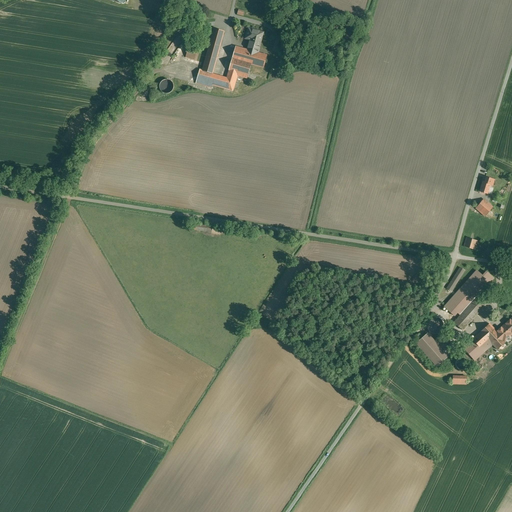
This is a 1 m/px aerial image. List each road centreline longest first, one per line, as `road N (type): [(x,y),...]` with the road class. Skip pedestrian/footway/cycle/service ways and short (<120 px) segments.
road 1 (unclassified): [(456,252),(0,184)]
road 2 (unclassified): [(456,252),(285,511)]
road 3 (unclassified): [(511,62),(456,252)]
road 4 (unknown): [(71,195),(87,145),(160,54)]
